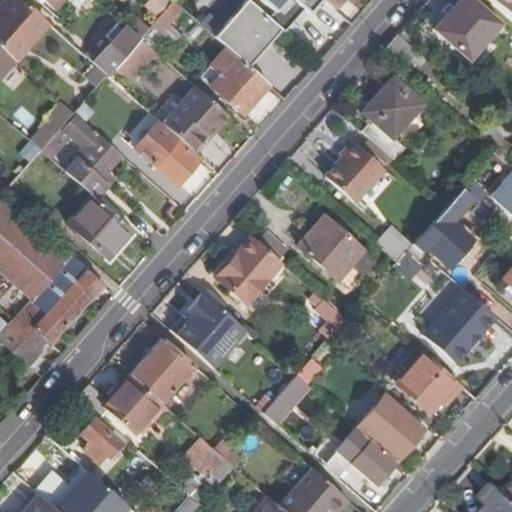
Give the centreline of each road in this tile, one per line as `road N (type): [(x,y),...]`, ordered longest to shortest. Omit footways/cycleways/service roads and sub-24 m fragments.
road 1 (residential): [(399,0),(0,463)]
road 2 (residential): [(402,511),(511,388)]
